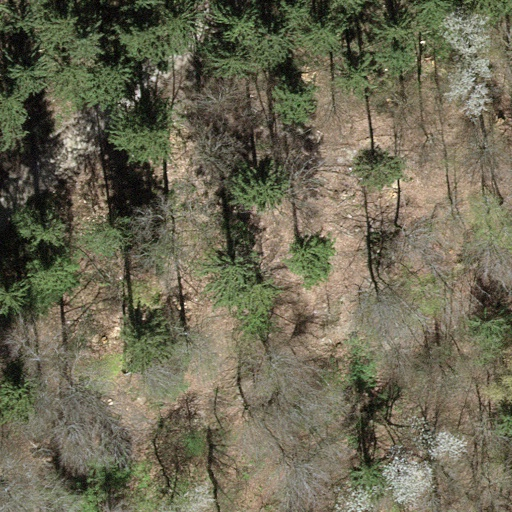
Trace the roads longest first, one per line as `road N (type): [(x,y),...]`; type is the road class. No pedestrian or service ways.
road 1 (track): [(511,270),(395,366),(255,511)]
road 2 (track): [(0,225),(237,0)]
